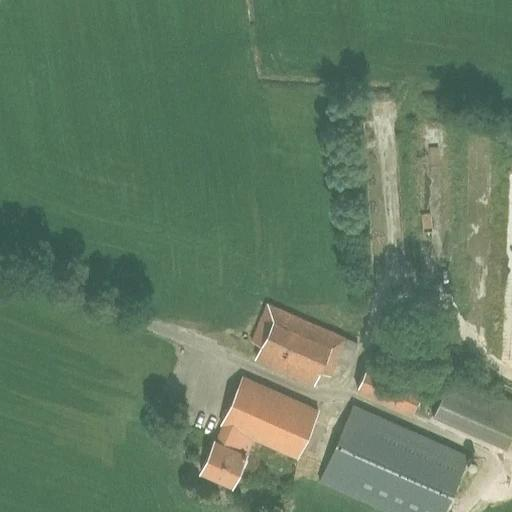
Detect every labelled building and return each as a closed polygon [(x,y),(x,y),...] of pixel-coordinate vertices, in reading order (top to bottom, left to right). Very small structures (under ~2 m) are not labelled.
[(261,345),(256,358),(313,383),(319,369),(330,374),(336,360),(347,365),(356,343),(344,337),(266,303),(251,341),(261,345)] [(356,389),(412,413),(428,377),(372,352),(356,389)] [(435,419),(508,453),(511,444),(511,400),(455,374),(435,419)] [(296,457),(317,409),(242,376),(221,424),(222,424),(215,441),(213,440),(200,470),(232,484),(246,455),(244,454),(252,437),(296,457)] [(319,480),(392,511),(443,511),(468,455),(353,404),(319,480)]
